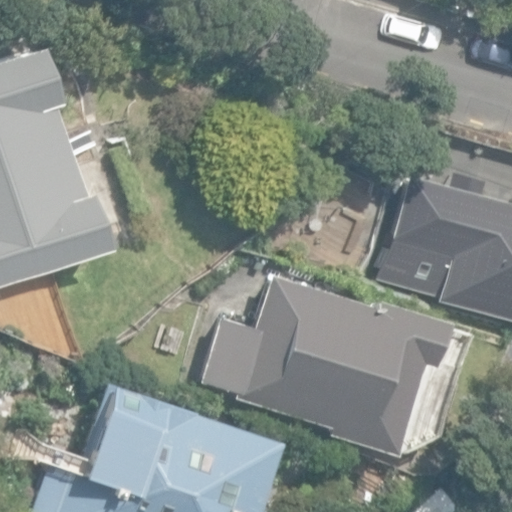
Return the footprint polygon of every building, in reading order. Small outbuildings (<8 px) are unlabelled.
[(0,51),(0,279),(101,245),(82,187),(74,190),(44,101),(51,99),(31,40),(0,51)] [(373,280),(511,316),(511,195),(403,167),(373,280)] [(316,429),(382,448),(409,359),(419,362),(433,316),(358,294),(356,300),(264,273),(249,325),(214,315),(195,379),(228,389),(227,395),(318,422),(316,429)] [(495,364),(511,368),(511,326),(506,325),(495,364)] [(242,511),(269,433),(99,376),(72,456),(46,448),(25,510),(29,511),(242,511)]
